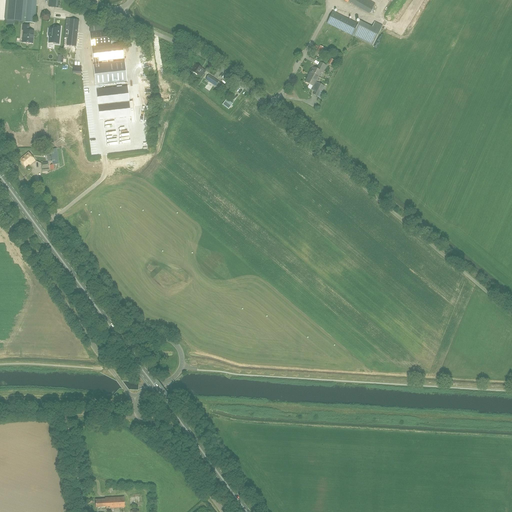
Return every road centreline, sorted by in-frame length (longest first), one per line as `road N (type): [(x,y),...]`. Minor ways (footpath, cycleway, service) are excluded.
road 1 (unclassified): [(511,312),(216,64),(138,25),(121,8)]
road 2 (primary): [(247,511),(0,175)]
road 3 (unclassified): [(136,399),(178,373),(181,350),(127,315),(0,150)]
road 4 (unclassified): [(136,399),(0,205)]
road 5 (unclassified): [(137,415),(0,413)]
road 6 (unclassified): [(223,511),(137,415)]
